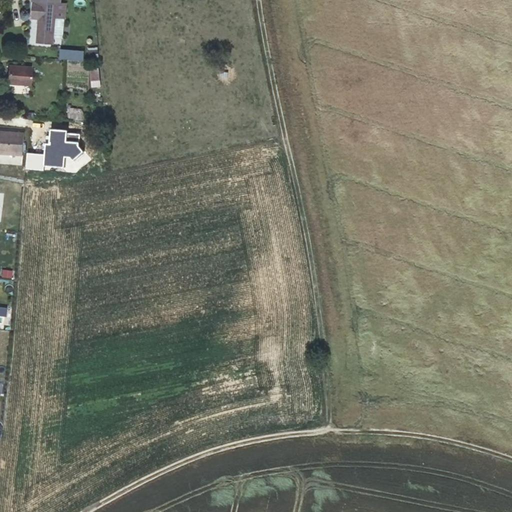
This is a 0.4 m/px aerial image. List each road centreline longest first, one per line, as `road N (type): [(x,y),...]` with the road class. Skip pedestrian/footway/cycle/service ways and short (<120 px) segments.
road 1 (track): [(511,459),(403,431),(254,436),(145,474),(81,511)]
road 2 (track): [(256,0),(315,306),(330,429)]
